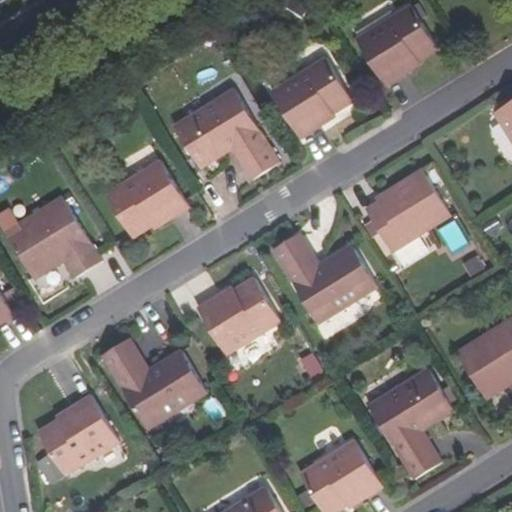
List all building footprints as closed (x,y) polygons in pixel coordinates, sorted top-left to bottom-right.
[(354,36),(383,84),(406,69),(404,66),(418,57),(435,47),(408,2),(354,36)] [(267,89),(297,138),(320,124),(317,120),(332,111),(350,100),(322,55),(267,89)] [(420,61),(418,57),(404,66),(406,69),(420,61)] [(233,87),(173,124),(200,167),(232,147),(252,179),(279,162),(233,87)] [(511,104),(487,120),(511,159),(511,104)] [(334,115),(332,111),(317,120),(320,124),(334,115)] [(105,190),(133,234),(151,223),(165,214),(167,218),(188,205),(159,158),(105,190)] [(397,196),(376,209),(363,218),(388,260),(448,224),(419,177),(395,192),(397,196)] [(373,205),(376,209),(397,196),(395,192),(373,205)] [(101,258),(61,194),(30,213),(34,220),(9,235),(34,276),(63,258),(73,275),(101,258)] [(9,235),(34,220),(30,213),(5,229),(9,235)] [(167,218),(165,214),(151,223),(153,226),(167,218)] [(315,330),(375,293),(349,251),(318,270),(299,239),(270,256),(315,330)] [(464,262),(471,276),(486,269),(479,255),(464,262)] [(221,302),(219,299),(196,313),(226,361),(280,327),(253,283),(235,294),(221,302)] [(0,320),(15,312),(0,287),(0,320)] [(219,299),(221,302),(235,294),(233,290),(219,299)] [(511,327),(511,326),(479,345),(483,353),(458,367),(483,408),(511,391),(511,327)] [(149,430),(208,394),(183,353),(151,372),(132,341),(104,358),(149,430)] [(454,361),(458,367),(483,353),(479,345),(454,361)] [(312,377),(325,370),(315,352),(302,359),(312,377)] [(420,437),(452,418),(425,376),(365,412),(412,486),(439,469),(420,437)] [(73,415),(59,423),(41,434),(69,478),(124,444),(94,397),(71,411),(73,415)] [(207,416),(223,417),(224,401),(209,400),(207,416)] [(57,419),(59,423),(73,415),(71,411),(57,419)] [(299,479),(318,511),(343,511),(344,511),(358,503),(361,506),(383,492),(354,445),(299,479)] [(53,454),(38,461),(50,485),(64,478),(53,454)] [(261,475),(200,510),(200,511),(221,511),(267,486),(261,475)] [(280,511),(267,490),(231,511),(280,511)] [(351,511),(361,506),(358,503),(344,511),(351,511)]
